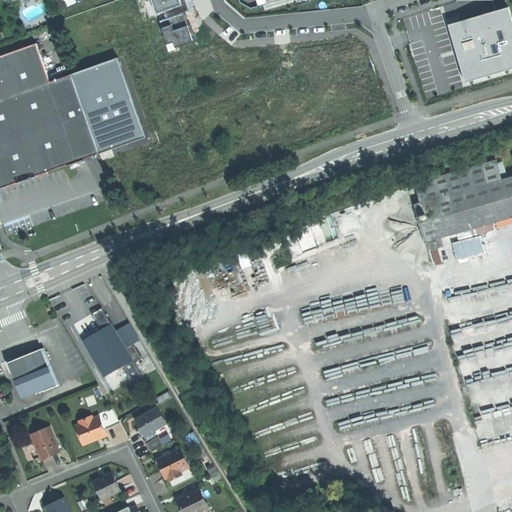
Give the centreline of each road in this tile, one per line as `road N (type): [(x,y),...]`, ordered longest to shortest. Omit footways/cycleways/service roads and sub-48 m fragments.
road 1 (secondary): [(416,136),(0,295)]
road 2 (track): [(111,247),(256,511)]
road 3 (residential): [(369,12),(242,26),(214,0)]
road 4 (residential): [(28,490),(119,457),(135,469),(155,511)]
road 5 (residential): [(369,12),(416,136)]
